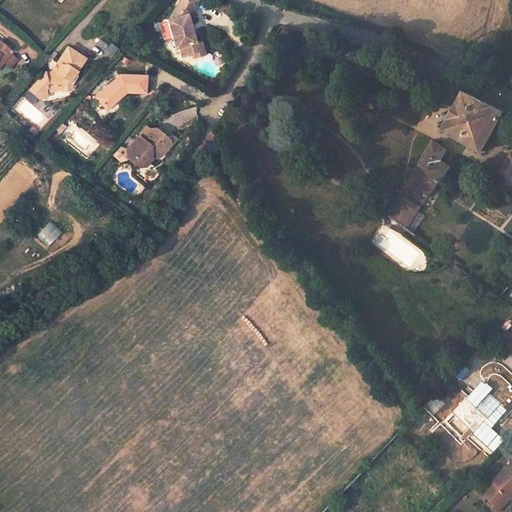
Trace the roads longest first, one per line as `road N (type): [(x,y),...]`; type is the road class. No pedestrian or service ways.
road 1 (unclassified): [(511,104),(382,42),(275,14)]
road 2 (residential): [(275,14),(215,118)]
